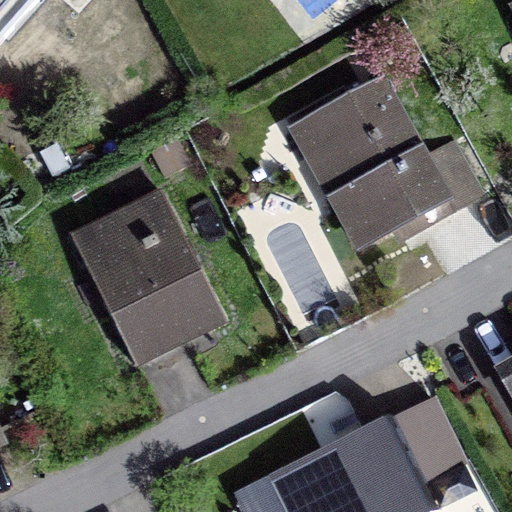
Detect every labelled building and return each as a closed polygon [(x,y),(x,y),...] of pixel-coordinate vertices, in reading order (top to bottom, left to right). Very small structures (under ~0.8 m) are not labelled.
[(36,0),(0,0),(0,33),(4,37),(36,0)] [(452,147),(425,162),(381,80),(294,128),(361,249),(436,207),(441,216),(478,196),(452,147)] [(74,240),(135,364),(224,320),(162,196),(74,240)] [(511,369),(501,376),(511,395),(511,369)] [(432,400),(238,495),(246,511),(427,511),(435,508),(423,483),(463,463),(432,400)]
